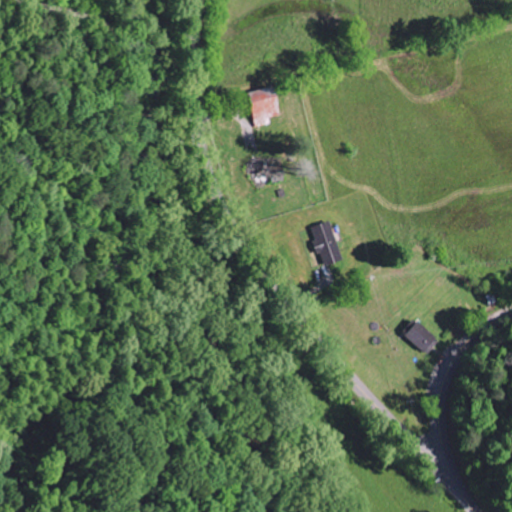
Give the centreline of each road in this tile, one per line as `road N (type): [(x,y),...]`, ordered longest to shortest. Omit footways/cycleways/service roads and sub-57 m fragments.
road 1 (tertiary): [(466,493),(302,320),(218,195),(198,134),(199,0)]
road 2 (tertiary): [(511,313),(476,336),(443,395),(441,422),(466,493)]
